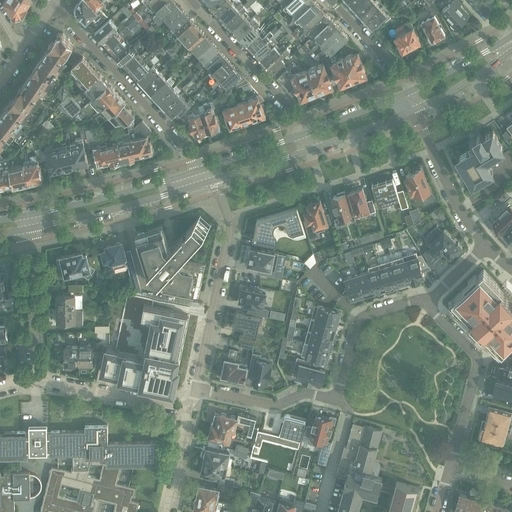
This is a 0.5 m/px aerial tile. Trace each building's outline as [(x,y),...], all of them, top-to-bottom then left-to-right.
[(4,0),(14,16),(16,17),(18,17),(20,16),(21,15),(23,13),(26,10),(13,1),(13,0),(4,0)] [(13,0),(13,1),(26,10),(32,0),(13,0)] [(98,12),(87,0),(80,0),(79,3),(78,3),(75,8),(76,11),(79,16),(80,16),(93,31),(106,19),(99,12),(98,12)] [(105,2),(103,0),(87,0),(98,12),(99,12),(102,9),(100,7),(105,2)] [(166,0),(149,0),(149,1),(149,2),(146,5),(153,12),(156,9),(166,0)] [(176,3),(173,0),(166,0),(156,9),(159,12),(154,17),(157,21),(176,3)] [(218,0),(212,6),(219,14),(232,1),(230,0),(218,0)] [(219,14),(226,21),(244,5),(241,2),(240,2),(238,0),(233,0),(232,1),(219,14)] [(289,0),(284,5),(286,8),(289,5),(292,9),(301,0),(289,0)] [(292,15),(295,18),(313,0),(301,0),(292,9),(295,12),(292,15)] [(313,0),(295,18),(296,18),(292,22),(295,25),(302,18),(304,21),(320,6),(313,0)] [(361,0),(353,7),(359,14),(374,0),(361,0)] [(374,0),(359,14),(365,21),(381,6),(375,0),(374,0)] [(433,0),(431,0),(428,3),(434,16),(421,23),(432,43),(445,36),(434,16),(440,13),(433,0)] [(451,23),(450,24),(455,29),(459,26),(461,25),(463,23),(463,21),(470,15),(460,5),(462,3),(458,0),(454,0),(441,12),(451,23)] [(183,10),(176,3),(157,21),(160,24),(165,19),(168,23),(183,10)] [(132,13),(126,6),(125,5),(113,16),(120,24),(132,13)] [(226,21),(233,29),(246,16),(242,13),(247,8),(244,5),(226,21)] [(304,27),(306,30),(325,12),(320,6),(304,21),(307,24),(304,27)] [(381,6),(365,21),(372,28),(377,24),(388,13),(381,6)] [(246,16),(233,29),(239,36),(257,20),(267,11),(264,8),(253,18),(249,13),(246,16)] [(183,10),(168,23),(173,28),(171,30),(173,33),(176,31),(190,18),(183,10)] [(312,30),(316,34),(331,19),(325,12),(306,30),(309,33),(312,30)] [(273,16),(279,21),(282,18),(276,13),(273,16)] [(389,26),(398,22),(396,17),(387,20),(389,26)] [(190,18),(176,31),(180,36),(174,41),(177,45),(183,39),(198,27),(190,18)] [(282,18),(279,21),(284,27),(288,24),(282,18)] [(103,40),(116,28),(117,27),(110,19),(96,31),(95,32),(102,41),(103,40)] [(331,19),(316,34),(318,37),(315,40),(318,43),(321,40),(337,25),(331,19)] [(116,28),(103,40),(109,48),(130,29),(137,22),(135,20),(128,27),(127,26),(120,33),(116,28)] [(141,23),(147,30),(150,27),(144,20),(141,23)] [(260,23),(257,20),(239,36),(246,44),(260,31),(256,27),(260,23)] [(395,38),(403,52),(409,49),(411,51),(415,49),(415,46),(420,43),(413,28),(414,27),(410,21),(402,25),(406,32),(395,38)] [(343,31),(337,25),(321,40),(324,43),(321,46),(324,49),(343,31)] [(198,27),(183,39),(191,48),(205,35),(198,27)] [(109,48),(117,56),(130,44),(126,40),(133,33),(130,29),(109,48)] [(246,44),(254,52),(272,36),(274,34),(271,31),(263,38),(259,33),(260,32),(260,31),(246,44)] [(343,31),(324,49),(327,52),(330,49),(333,53),(334,51),(349,38),(343,31)] [(123,63),(136,51),(143,45),(152,36),(149,32),(139,41),(132,46),(130,44),(117,56),(123,63)] [(49,47),(62,56),(73,44),(63,33),(58,33),(58,34),(49,47)] [(205,35),(191,48),(198,56),(212,43),(205,35)] [(254,52),(260,59),(272,48),(276,44),(278,42),(272,36),(254,52)] [(205,63),(219,50),(212,43),(198,56),(201,59),(196,64),(199,68),(205,63)] [(62,56),(67,60),(72,64),(83,55),(73,44),(62,56)] [(260,59),(266,66),(287,47),(284,44),(280,48),(276,44),(272,48),(260,59)] [(302,47),(308,53),(311,50),(305,44),(302,47)] [(138,79),(153,65),(154,64),(151,60),(147,63),(147,62),(154,55),(160,50),(157,46),(151,52),(130,70),(138,79)] [(49,47),(42,57),(60,69),(67,60),(62,56),(49,47)] [(266,66),(273,73),(285,62),(289,58),(286,55),(290,51),(287,47),(266,66)] [(136,51),(123,63),(123,64),(124,63),(130,70),(151,52),(147,48),(140,55),(136,51)] [(219,50),(205,63),(212,71),(226,58),(219,50)] [(335,52),(334,51),(333,53),(330,55),(341,85),(347,83),(349,84),(352,83),(353,81),(354,80),(345,57),(338,60),(335,52)] [(345,57),(354,80),(355,80),(357,81),(360,79),(361,77),(366,76),(367,75),(358,53),(354,54),(345,57)] [(100,74),(83,55),(72,64),(70,75),(74,79),(76,77),(80,81),(77,84),(82,90),(100,74)] [(35,67),(54,79),(58,72),(60,69),(42,57),(35,67)] [(325,89),(332,87),(333,86),(326,68),(330,66),(326,57),(322,59),(324,63),(308,69),(317,93),(318,92),(320,93),(324,91),(325,89)] [(233,66),(226,58),(212,71),(213,72),(209,75),(213,80),(217,76),(219,79),(233,66)] [(286,62),(285,62),(273,73),(290,92),(296,85),(302,99),(309,96),(310,96),(311,96),(315,95),(316,93),(317,93),(308,69),(293,75),(287,68),(284,64),(286,62)] [(138,79),(144,86),(160,72),(153,65),(138,79)] [(224,91),(242,75),(234,66),(233,66),(219,79),(220,80),(212,87),(214,89),(218,85),(224,91)] [(54,79),(35,67),(29,76),(47,89),(54,79)] [(160,72),(144,86),(151,94),(167,80),(160,72)] [(100,74),(82,90),(73,98),(74,99),(81,107),(90,99),(108,83),(100,74)] [(47,89),(29,76),(22,86),(40,98),(47,89)] [(249,83),(243,76),(240,80),(242,86),(249,83)] [(151,94),(158,101),(173,87),(171,85),(174,82),(170,78),(167,80),(151,94)] [(108,83),(90,99),(100,109),(101,107),(117,92),(108,83)] [(174,88),(173,87),(158,101),(158,102),(165,109),(180,95),(178,92),(180,90),(176,85),(174,88)] [(16,95),(33,108),(40,98),(22,86),(16,95)] [(81,107),(74,99),(73,98),(64,88),(63,100),(63,101),(62,103),(69,111),(67,112),(70,116),(72,114),(73,115),(81,107)] [(101,114),(106,119),(110,115),(125,101),(117,92),(101,107),(103,109),(98,113),(99,115),(101,114)] [(247,102),(253,120),(255,120),(256,120),(259,119),(260,118),(265,116),(264,112),(265,111),(262,103),(265,100),(259,94),(254,99),(247,102)] [(10,104),(26,117),(27,116),(33,108),(16,95),(13,99),(10,104)] [(180,95),(165,109),(172,117),(176,114),(188,103),(180,95)] [(216,103),(218,108),(224,105),(220,95),(215,99),(216,103)] [(201,113),(208,135),(216,132),(220,130),(218,123),(215,114),(213,109),(218,108),(216,103),(215,99),(213,102),(211,103),(199,106),(200,111),(201,113)] [(110,115),(117,123),(124,121),(125,123),(125,124),(126,125),(128,125),(132,125),(134,123),(135,122),(131,119),(132,118),(134,117),(135,116),(136,115),(135,113),(134,112),(132,111),(125,103),(125,101),(110,115)] [(236,105),(242,124),(243,124),(243,125),(245,126),(249,124),(250,122),(249,122),(253,120),(247,102),(236,105)] [(188,103),(176,114),(180,118),(184,114),(191,107),(188,103)] [(2,113),(21,128),(22,127),(24,128),(29,121),(25,118),(26,117),(10,104),(2,113)] [(242,124),(236,105),(225,109),(226,115),(225,115),(228,124),(229,123),(231,128),(237,126),(238,126),(240,126),(241,124),(242,124)] [(40,114),(47,119),(49,115),(42,110),(40,114)] [(0,116),(0,126),(11,136),(22,145),(29,137),(20,129),(21,128),(2,113),(0,116)] [(208,135),(201,113),(194,116),(193,113),(189,115),(191,123),(190,123),(193,131),(194,131),(196,136),(197,138),(201,137),(208,135)] [(132,125),(128,125),(130,137),(135,159),(141,157),(143,155),(143,154),(149,153),(150,154),(153,153),(155,151),(154,148),(153,148),(152,144),(153,144),(151,140),(149,140),(148,135),(147,135),(146,135),(151,130),(143,120),(135,127),(134,123),(132,125)] [(11,136),(0,126),(0,142),(3,145),(4,145),(11,136)] [(119,139),(107,142),(107,140),(101,141),(98,127),(86,130),(90,147),(90,148),(95,147),(96,153),(93,154),(93,157),(97,156),(99,164),(104,163),(104,164),(106,165),(113,164),(115,166),(119,165),(119,163),(119,162),(124,161),(119,139)] [(70,145),(76,169),(81,167),(83,165),(88,163),(87,156),(87,155),(86,152),(85,148),(90,147),(86,130),(86,129),(80,130),(82,138),(76,140),(77,143),(70,145)] [(458,156),(473,182),(493,171),(486,159),(503,148),(493,130),(483,136),(481,133),(475,137),(477,140),(472,143),(474,147),(458,156)] [(130,137),(119,139),(124,161),(128,160),(128,161),(130,162),(134,161),(135,160),(134,159),(135,159),(130,137)] [(64,172),(59,147),(53,149),(52,145),(45,147),(47,154),(48,160),(49,164),(51,172),(56,171),(58,173),(64,171),(64,172)] [(59,147),(64,172),(65,172),(66,172),(67,172),(68,172),(69,172),(70,171),(71,171),(72,170),(76,169),(70,145),(59,147)] [(25,164),(29,184),(29,185),(32,186),(36,185),(38,183),(37,182),(43,180),(41,173),(42,173),(41,168),(40,169),(38,162),(43,161),(41,149),(36,151),(37,155),(30,156),(31,160),(24,161),(25,164)] [(0,159),(0,190),(13,188),(9,168),(7,158),(1,160),(0,159)] [(25,164),(9,168),(13,188),(16,190),(21,189),(23,186),(23,185),(29,184),(25,164)] [(429,186),(423,171),(421,166),(413,169),(413,171),(412,172),(407,173),(409,177),(409,178),(406,180),(408,183),(410,191),(412,194),(415,193),(416,196),(421,194),(422,193),(423,196),(431,192),(429,186)] [(409,207),(403,190),(397,192),(393,178),(372,185),(379,206),(399,200),(402,209),(409,207)] [(367,201),(362,188),(356,190),(357,190),(349,193),(356,215),(369,211),(370,213),(376,211),(372,199),(367,201)] [(352,215),(345,192),(337,194),(337,196),(333,197),(335,204),(334,204),(336,210),(337,210),(340,219),(335,220),(337,227),(347,224),(345,217),(352,215)] [(505,193),(499,198),(503,202),(508,196),(505,193)] [(498,218),(493,222),(498,226),(495,228),(500,233),(511,220),(511,199),(510,198),(494,214),(498,218)] [(314,201),(315,202),(308,205),(310,212),(305,213),(308,221),(305,222),(311,239),(318,236),(317,232),(325,229),(324,225),(330,223),(327,215),(325,216),(320,201),(317,202),(316,200),(314,201)] [(276,245),(276,244),(276,241),(276,240),(276,239),(276,238),(275,234),(274,233),(274,232),(274,230),(274,229),(274,228),(275,226),(276,225),(277,224),(279,223),(280,223),(282,223),(283,223),(285,223),(286,224),(287,225),(288,226),(289,227),(290,228),(291,232),(291,233),(292,235),(293,236),(294,237),(296,237),(297,238),(298,238),(300,238),(305,236),(305,237),(306,237),(297,208),(257,220),(253,240),(276,245)] [(410,210),(414,224),(424,217),(423,217),(422,218),(417,210),(411,212),(410,210)] [(151,281),(155,285),(156,285),(155,286),(156,287),(160,282),(164,285),(194,292),(194,291),(200,264),(185,261),(182,258),(211,226),(200,217),(186,232),(183,233),(183,235),(176,243),(168,245),(164,231),(137,239),(137,240),(146,269),(150,272),(145,277),(146,278),(146,277),(147,277),(151,281)] [(438,251),(441,254),(444,251),(450,257),(457,251),(458,251),(462,247),(458,243),(457,243),(444,230),(443,231),(437,225),(431,232),(436,238),(431,243),(433,246),(429,249),(428,248),(423,253),(428,261),(438,251)] [(511,226),(503,235),(510,241),(511,239),(511,240),(511,226)] [(381,231),(362,237),(363,243),(383,237),(381,231)] [(127,268),(133,292),(141,290),(132,256),(126,258),(122,243),(120,243),(119,243),(116,243),(116,244),(106,247),(107,252),(102,253),(105,263),(110,261),(110,264),(111,264),(113,270),(115,271),(117,271),(127,268)] [(247,265),(262,268),(261,274),(276,277),(277,271),(275,271),(278,254),(251,249),(249,258),(247,258),(246,264),(247,265)] [(417,252),(403,256),(411,283),(422,279),(422,277),(424,277),(422,268),(429,266),(421,254),(418,255),(417,252)] [(79,272),(89,279),(96,268),(89,264),(87,255),(83,256),(82,253),(62,257),(62,258),(57,259),(59,270),(64,268),(66,276),(79,272)] [(400,286),(406,284),(406,282),(410,281),(411,283),(403,256),(391,260),(400,286)] [(379,264),(387,290),(394,288),(394,286),(398,285),(399,286),(400,286),(391,260),(379,264)] [(379,264),(368,267),(377,293),(382,292),(382,290),(386,288),(386,290),(387,290),(379,264)] [(376,294),(377,293),(368,267),(369,272),(358,275),(364,295),(365,297),(373,295),(372,293),(376,292),(376,294)] [(0,295),(8,294),(4,268),(0,269),(0,295)] [(511,343),(511,301),(482,270),(450,302),(501,354),(511,343)] [(360,296),(364,295),(358,275),(345,279),(352,301),(361,298),(360,296)] [(57,296),(57,309),(83,308),(83,295),(75,295),(75,294),(75,291),(83,291),(83,285),(69,285),(69,295),(57,295),(57,296)] [(266,294),(242,289),(240,301),(246,303),(245,305),(256,308),(255,314),(267,317),(269,310),(263,309),(266,294)] [(106,349),(102,373),(103,373),(111,375),(111,377),(132,381),(132,383),(141,385),(141,383),(143,383),(143,380),(163,384),(162,388),(164,388),(163,390),(174,392),(190,315),(188,315),(153,307),(154,301),(154,300),(127,295),(118,337),(118,340),(115,351),(113,351),(112,351),(106,349)] [(315,304),(311,318),(336,324),(338,318),(340,318),(342,310),(334,307),(333,309),(315,304)] [(83,308),(57,309),(57,322),(57,323),(63,323),(76,323),(76,327),(83,326),(83,308)] [(270,316),(285,319),(287,312),(272,309),(270,316)] [(235,326),(245,329),(242,341),(262,345),(263,338),(257,337),(261,318),(237,313),(235,326)] [(311,318),(308,330),(335,337),(337,329),(335,329),(336,324),(311,318)] [(305,342),(331,349),(333,342),(331,341),(333,337),(335,338),(335,337),(308,330),(305,342)] [(305,342),(301,355),(328,362),(330,354),(328,353),(329,349),(331,350),(331,349),(305,342)] [(79,365),(79,346),(65,347),(65,358),(65,359),(65,365),(66,365),(79,365)] [(79,346),(79,365),(93,364),(93,358),(93,346),(79,346)] [(246,378),(246,375),(248,366),(238,364),(239,362),(235,361),(238,350),(230,349),(228,360),(226,359),(225,364),(223,371),(221,370),(220,377),(232,380),(232,378),(245,381),(245,378),(246,378)] [(262,355),(253,353),(250,365),(256,367),(254,378),(253,382),(267,385),(268,380),(269,381),(271,369),(271,368),(272,363),(266,362),(267,359),(261,358),(261,357),(262,355)] [(299,371),(297,378),(296,378),(296,379),(314,383),(320,384),(321,379),(322,380),(325,370),(310,366),(312,361),(297,357),(294,369),(299,371)] [(498,379),(511,383),(511,366),(510,366),(509,368),(501,366),(501,368),(499,368),(496,377),(498,377),(498,379)] [(511,387),(497,383),(493,397),(511,401),(511,407),(511,408),(511,407),(511,387)] [(511,414),(490,408),(484,428),(482,427),(479,438),(503,444),(511,414)] [(232,430),(235,431),(236,426),(243,428),(242,433),(252,436),(257,418),(239,412),(237,418),(236,418),(235,416),(232,416),(231,416),(226,415),(226,414),(222,413),(221,414),(219,413),(219,414),(215,413),(212,425),(232,430)] [(306,426),(302,440),(309,442),(309,443),(322,447),(324,441),(326,442),(328,433),(329,433),(331,427),(330,427),(331,422),(334,423),(335,417),(330,415),(329,418),(322,416),(321,419),(316,418),(315,422),(314,422),(313,427),(314,427),(314,428),(306,426)] [(281,422),(276,440),(297,446),(303,424),(285,420),(284,419),(283,420),(282,420),(282,421),(281,421),(281,422)] [(344,487),(337,511),(357,511),(363,492),(377,496),(379,489),(393,493),(388,511),(387,511),(383,511),(382,511),(412,511),(419,487),(397,481),(395,488),(380,484),(382,478),(378,477),(380,468),(381,467),(381,466),(380,465),(380,464),(380,463),(379,462),(378,461),(377,460),(376,460),(374,459),(382,430),(366,426),(365,426),(353,423),(347,447),(345,446),(344,446),(339,467),(349,470),(346,479),(346,480),(344,487)] [(85,425),(85,431),(51,432),(51,429),(50,429),(48,429),(47,426),(29,426),(29,429),(26,429),(26,432),(27,450),(30,450),(30,453),(30,454),(48,454),(48,453),(48,449),(51,449),(51,453),(73,453),(73,464),(71,472),(52,467),(45,494),(40,511),(49,511),(50,511),(54,511),(53,511),(136,511),(139,502),(131,500),(132,497),(134,497),(136,488),(117,483),(122,464),(147,464),(147,465),(148,466),(148,467),(149,467),(149,468),(150,468),(151,468),(152,468),(153,468),(154,468),(155,467),(155,466),(156,466),(156,465),(156,464),(156,463),(158,463),(157,442),(156,442),(108,443),(108,424),(85,425)] [(232,430),(212,425),(212,426),(210,427),(210,430),(210,431),(209,437),(229,442),(232,430)] [(256,436),(254,445),(255,445),(261,447),(263,438),(270,440),(271,434),(262,431),(258,430),(256,436)] [(385,431),(384,440),(395,441),(396,432),(385,431)] [(0,511),(14,511),(15,506),(14,499),(30,499),(30,497),(31,497),(32,497),(33,497),(34,497),(34,496),(35,496),(36,496),(36,495),(37,495),(38,494),(39,494),(39,493),(40,493),(40,492),(40,491),(41,491),(41,490),(41,489),(42,489),(42,488),(42,487),(42,486),(42,485),(42,484),(42,483),(42,482),(41,481),(41,480),(40,479),(40,478),(39,478),(39,477),(38,477),(38,476),(37,476),(36,475),(35,475),(35,474),(34,474),(33,474),(32,474),(30,474),(30,472),(4,472),(4,476),(1,476),(1,473),(0,472),(0,456),(18,457),(27,456),(27,450),(26,432),(21,432),(4,433),(4,435),(0,435),(0,511)] [(236,450),(251,454),(251,451),(248,451),(249,448),(237,445),(236,450)] [(204,460),(227,465),(230,453),(207,448),(206,453),(204,454),(203,458),(204,460)] [(251,454),(236,450),(234,455),(246,458),(247,456),(250,457),(251,454)] [(218,483),(233,486),(234,480),(224,478),(227,465),(204,460),(204,462),(202,463),(202,466),(203,468),(201,473),(220,478),(218,483)] [(197,497),(216,501),(219,489),(232,492),(233,486),(218,483),(217,488),(199,484),(198,490),(196,491),(196,494),(197,496),(197,497)] [(251,490),(247,504),(252,506),(254,506),(253,511),(254,511),(272,511),(274,506),(272,505),(273,501),(260,498),(261,493),(251,490)] [(455,509),(464,511),(468,511),(472,497),(460,494),(459,496),(458,496),(458,498),(455,509)] [(216,501),(197,497),(196,498),(195,499),(194,503),(195,504),(194,510),(204,511),(213,511),(214,509),(220,510),(221,502),(216,501)] [(468,511),(480,511),(484,501),(472,497),(468,511)] [(302,511),(305,501),(299,499),(298,500),(296,499),(295,502),(282,499),(280,505),(278,504),(276,511),(302,511)] [(484,501),(480,511),(493,511),(496,504),(484,501)]
